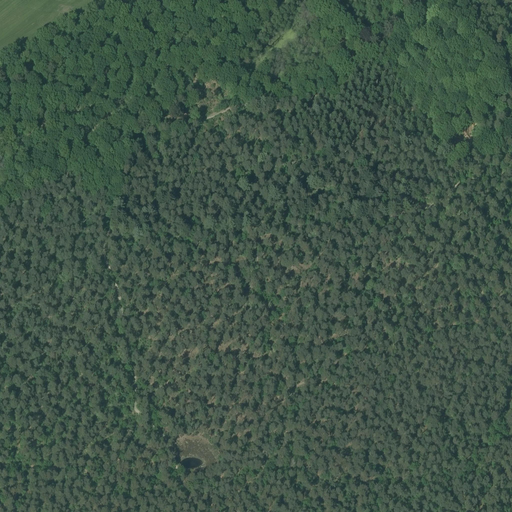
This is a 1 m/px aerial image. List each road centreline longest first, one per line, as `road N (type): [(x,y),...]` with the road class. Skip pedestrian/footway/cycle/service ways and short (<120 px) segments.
road 1 (track): [(0,467),(187,485),(288,469),(364,486),(429,488),(476,478)]
road 2 (track): [(366,59),(329,88),(237,103),(0,204)]
road 3 (track): [(116,234),(105,264),(136,370),(137,405),(165,438),(178,481)]
road 4 (track): [(284,470),(287,387),(246,301),(252,229)]
road 5 (track): [(287,387),(486,320)]
road 6 (track): [(511,160),(443,137),(377,53)]
road 7 (track): [(511,342),(486,320),(480,292),(427,206)]
road 8 (track): [(156,143),(226,181),(298,162)]
road 9 (track): [(461,511),(511,389)]
